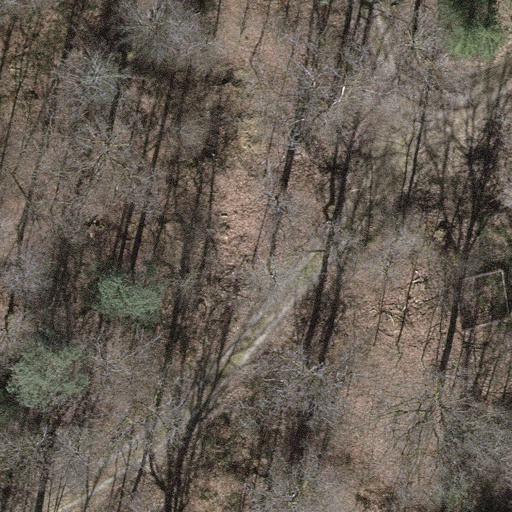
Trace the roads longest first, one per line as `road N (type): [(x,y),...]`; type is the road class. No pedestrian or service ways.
road 1 (track): [(511,74),(417,137),(175,424),(42,511)]
road 2 (track): [(365,0),(417,137)]
